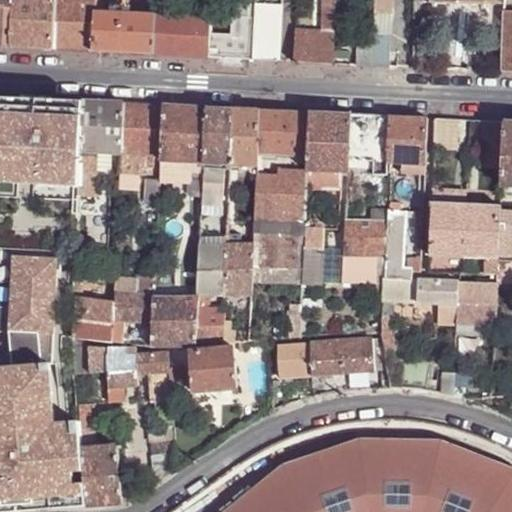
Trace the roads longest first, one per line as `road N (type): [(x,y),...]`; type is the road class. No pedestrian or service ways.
road 1 (residential): [(511,95),(0,74)]
road 2 (residential): [(144,511),(264,431),(336,408),(399,403),(467,416),(511,435)]
